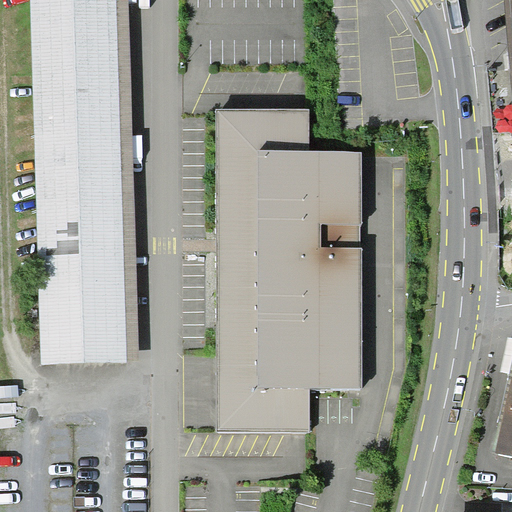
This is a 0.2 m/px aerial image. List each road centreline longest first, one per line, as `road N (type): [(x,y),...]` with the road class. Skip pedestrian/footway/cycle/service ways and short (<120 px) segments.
road 1 (primary): [(448,38),(463,136),(461,303)]
road 2 (primary): [(461,303),(418,511)]
